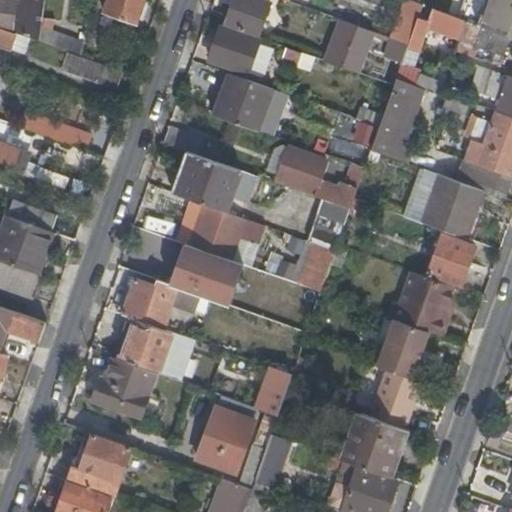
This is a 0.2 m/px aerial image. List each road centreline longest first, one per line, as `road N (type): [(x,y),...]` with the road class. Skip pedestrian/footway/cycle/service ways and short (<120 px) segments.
road 1 (residential): [(182,0),(3,511)]
road 2 (residential): [(434,511),(511,289)]
